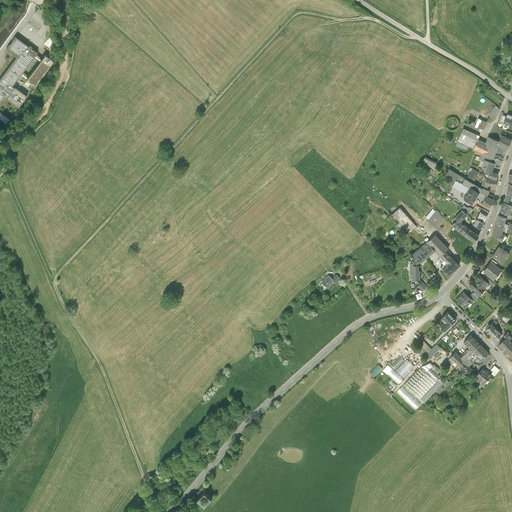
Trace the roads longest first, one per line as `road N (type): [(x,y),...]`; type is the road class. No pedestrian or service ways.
road 1 (track): [(418,38),(372,19),(292,17),(54,281)]
road 2 (tertiary): [(172,511),(355,325),(440,294)]
road 3 (track): [(54,281),(143,474),(126,511)]
road 4 (unclassified): [(356,0),(511,97)]
road 5 (tertiary): [(440,294),(486,230),(511,152)]
road 6 (unclassified): [(511,398),(509,368),(440,294)]
